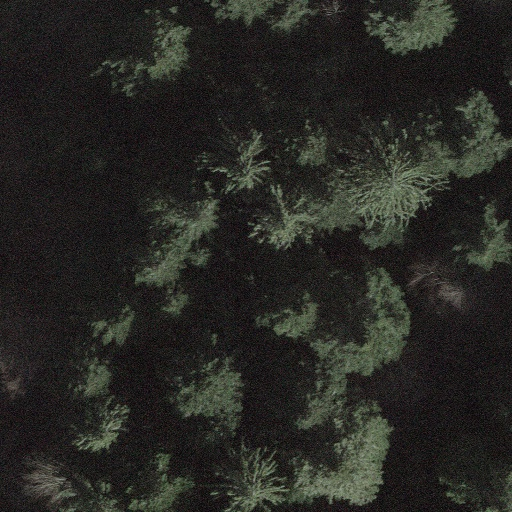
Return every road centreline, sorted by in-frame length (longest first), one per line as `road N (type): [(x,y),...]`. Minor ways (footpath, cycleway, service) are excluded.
road 1 (unclassified): [(348,511),(511,268)]
road 2 (track): [(86,0),(0,91)]
